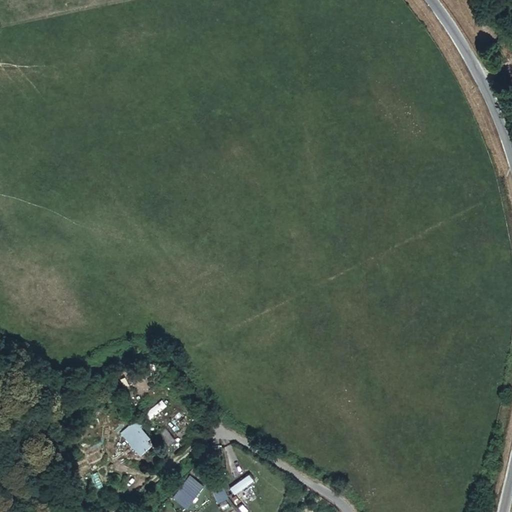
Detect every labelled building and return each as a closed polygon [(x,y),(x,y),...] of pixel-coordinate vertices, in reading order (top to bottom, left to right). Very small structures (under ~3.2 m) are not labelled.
[(176,408),(167,400),(158,409),(167,418),(176,408)] [(144,425),(136,417),(119,434),(139,456),(151,444),(148,440),(150,438),(141,428),(144,425)] [(176,442),(165,428),(155,437),(166,450),(176,442)] [(190,474),(172,497),(187,508),(204,485),(190,474)] [(228,481),(219,483),(221,493),(230,490),(228,481)]
